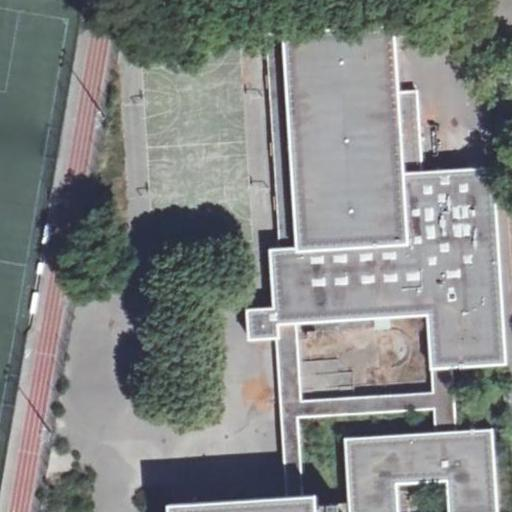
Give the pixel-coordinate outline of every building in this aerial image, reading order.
[(296,251),(426,243),(422,172),(419,110),(401,111),(400,92),(398,60),(396,24),(283,31),(296,251)] [(401,111),(419,110),(418,91),(400,92),(401,111)] [(290,248),(271,250),(274,308),(249,309),(251,339),(280,337),(279,323),(298,322),(429,315),(432,368),(451,366),(508,363),(496,168),(422,172),(426,243),(296,251),(290,248)] [(279,323),(280,337),(290,498),(302,497),(297,416),(435,408),(436,433),(455,432),(451,366),(432,368),(434,392),(302,400),(298,322),(279,323)] [(499,511),(494,429),(455,432),(436,433),(348,439),(352,511),(316,511),(316,496),(302,497),(290,498),(173,505),(173,511),(499,511)]
